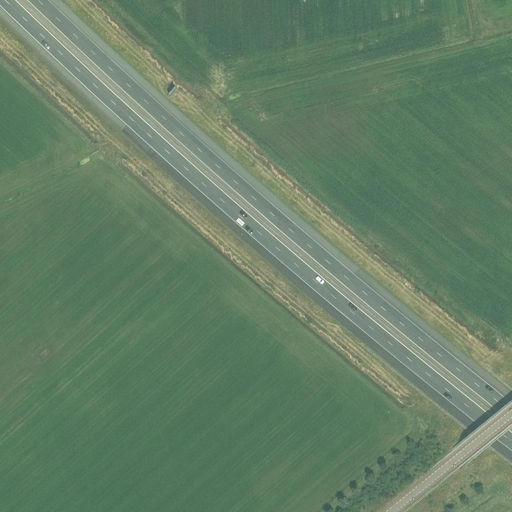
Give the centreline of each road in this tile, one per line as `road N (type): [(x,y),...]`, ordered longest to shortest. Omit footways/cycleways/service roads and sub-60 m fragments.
road 1 (motorway): [(1,0),(244,223),(511,441)]
road 2 (motorway): [(511,413),(248,195),(36,0)]
road 3 (unclassified): [(390,511),(511,413)]
